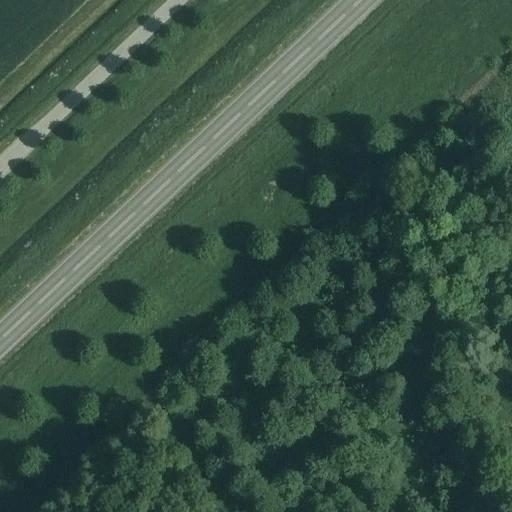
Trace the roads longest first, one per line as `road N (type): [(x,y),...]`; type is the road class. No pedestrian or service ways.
road 1 (trunk): [(0,334),(356,0)]
road 2 (unclassified): [(0,166),(176,0)]
